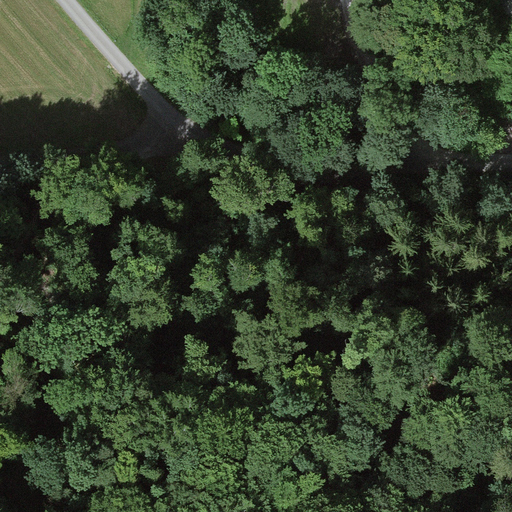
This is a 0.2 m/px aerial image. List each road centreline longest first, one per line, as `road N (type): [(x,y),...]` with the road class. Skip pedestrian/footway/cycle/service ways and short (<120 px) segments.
road 1 (track): [(169,115),(312,164),(423,172)]
road 2 (track): [(0,238),(183,126)]
road 3 (track): [(348,0),(423,172)]
road 4 (residential): [(169,115),(62,0)]
road 5 (track): [(123,167),(0,167)]
